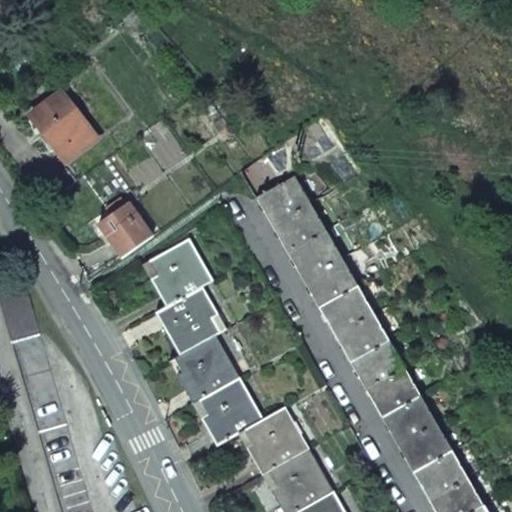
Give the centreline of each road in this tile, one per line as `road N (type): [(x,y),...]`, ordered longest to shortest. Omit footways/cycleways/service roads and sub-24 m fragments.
road 1 (tertiary): [(0,180),(186,511)]
road 2 (residential): [(411,511),(241,213)]
road 3 (unknown): [(45,511),(0,336)]
